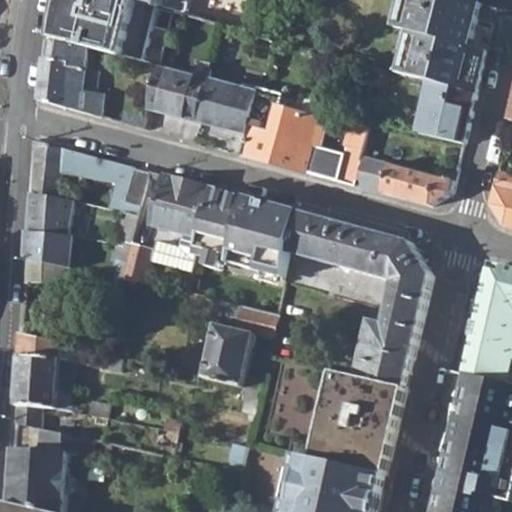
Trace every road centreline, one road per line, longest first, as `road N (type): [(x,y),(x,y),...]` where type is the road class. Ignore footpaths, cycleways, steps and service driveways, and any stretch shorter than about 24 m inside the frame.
road 1 (residential): [(15,123),(467,235)]
road 2 (residential): [(401,511),(467,235)]
road 3 (residential): [(511,47),(467,235)]
road 4 (residential): [(15,123),(0,297)]
road 5 (residential): [(36,0),(15,123)]
